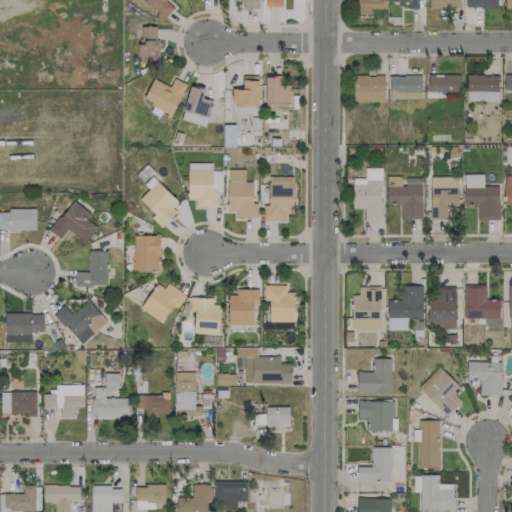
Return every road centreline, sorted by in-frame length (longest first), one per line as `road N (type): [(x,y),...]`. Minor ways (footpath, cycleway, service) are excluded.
road 1 (tertiary): [(325,0),(323,511)]
road 2 (residential): [(0,451),(214,450),(323,464)]
road 3 (residential): [(207,255),(511,252)]
road 4 (residential): [(207,41),(511,39)]
